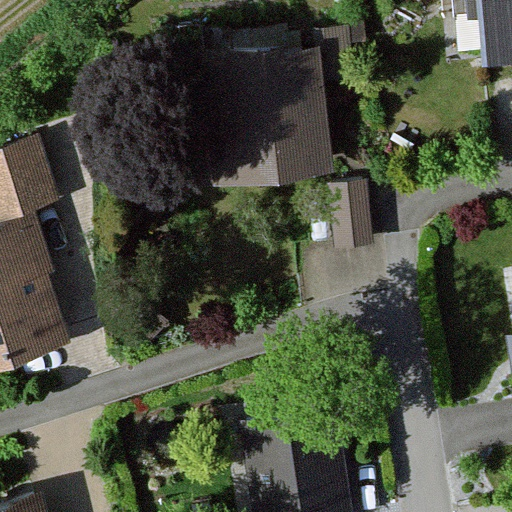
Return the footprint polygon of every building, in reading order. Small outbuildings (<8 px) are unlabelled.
[(511,0),(469,0),(475,67),(511,63),(511,0)] [(350,79),(345,29),(309,32),(311,49),(279,52),(278,44),(181,53),(193,181),(328,168),(320,82),(350,79)] [(0,219),(55,200),(34,138),(0,149),(0,219)] [(368,239),(361,189),(325,194),(332,244),(368,239)] [(54,281),(30,213),(0,222),(0,357),(61,337),(43,285),(54,281)] [(511,335),(501,337),(510,389),(511,388),(511,335)] [(346,511),(329,402),(234,417),(248,511),(346,511)] [(38,511),(32,488),(0,496),(0,511),(38,511)]
